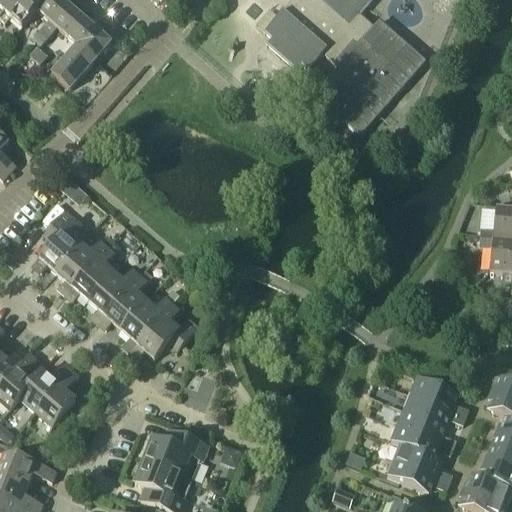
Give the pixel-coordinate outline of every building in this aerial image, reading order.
[(45,3),(41,0),(0,0),(0,24),(4,28),(10,22),(21,32),(36,15),(36,14),(46,3),(45,3)] [(81,22),(56,0),(47,0),(45,3),(46,3),(36,14),(36,15),(48,25),(40,34),(49,42),(57,33),(65,40),(81,22)] [(291,0),(295,2),(289,8),(288,10),(278,21),(269,13),(255,30),(264,39),(265,37),(272,43),(266,50),(296,76),(301,69),(307,75),(306,76),(307,77),(323,59),(338,72),(313,100),(360,140),(425,66),(379,25),(373,32),(358,19),(371,4),(365,0),(291,0)] [(110,47),(81,22),(65,40),(76,50),(77,49),(94,65),(110,47)] [(41,51),(49,42),(40,34),(32,43),(41,51)] [(68,95),(94,65),(77,49),(76,50),(50,79),(68,95)] [(39,69),(46,61),(38,53),(30,61),(39,69)] [(317,83),(325,75),(316,67),(309,76),(317,83)] [(0,171),(8,178),(15,171),(0,158),(0,156),(7,148),(0,141),(0,171)] [(8,178),(0,171),(0,183),(2,186),(8,178)] [(511,245),(511,212),(495,211),(493,237),(480,235),(480,243),(511,245)] [(81,249),(72,241),(82,230),(65,215),(43,240),(52,248),(33,269),(41,276),(46,270),(56,278),(81,249)] [(81,249),(56,278),(64,285),(59,292),(66,298),(107,252),(112,246),(112,245),(107,241),(104,241),(100,245),(90,257),(81,249)] [(511,245),(480,243),(479,252),(491,253),(489,277),(501,278),(511,278),(511,245)] [(112,246),(107,252),(114,258),(120,252),(112,246)] [(88,306),(113,277),(105,269),(114,258),(107,252),(66,298),(73,305),(79,298),(88,306)] [(99,327),(139,280),(132,274),(122,285),(113,277),(88,306),(97,314),(92,321),(99,327)] [(475,277),(467,284),(473,291),(481,284),(475,277)] [(511,278),(501,278),(498,302),(511,302),(511,278)] [(121,335),(146,306),(137,298),(147,287),(139,280),(99,327),(106,333),(112,327),(121,335)] [(131,355),(172,309),(164,302),(155,313),(146,306),(121,335),(129,342),(123,349),(131,355)] [(176,357),(198,332),(189,324),(179,335),(169,327),(179,315),(172,309),(131,355),(138,362),(144,355),(154,363),(167,349),(176,357)] [(0,391),(29,359),(22,353),(8,368),(0,361),(0,391)] [(31,388),(30,388),(22,380),(35,365),(29,359),(0,391),(0,407),(9,416),(19,404),(18,403),(31,388)] [(35,418),(71,376),(64,370),(50,385),(40,376),(30,388),(31,388),(18,403),(19,404),(35,418)] [(74,406),(64,397),(78,382),(71,376),(35,418),(51,432),(74,406)] [(450,407),(453,398),(417,383),(410,400),(466,422),(469,414),(450,407)] [(511,404),(511,385),(506,383),(503,391),(494,388),(491,396),(511,404)] [(511,404),(491,396),(487,404),(496,407),(493,416),(510,423),(511,422),(511,404)] [(466,422),(410,400),(404,415),(441,430),(444,422),(463,430),(466,422)] [(437,438),(441,430),(404,415),(397,431),(453,454),(456,446),(437,438)] [(511,440),(511,422),(510,423),(508,429),(500,426),(496,434),(511,440)] [(453,454),(397,431),(391,447),(400,451),(400,450),(428,461),(428,460),(431,454),(450,461),(453,454)] [(511,440),(496,434),(493,442),(501,445),(498,452),(511,458),(511,440)] [(202,465),(207,451),(173,438),(165,442),(162,448),(152,444),(143,466),(191,485),(199,464),(202,465)] [(434,472),(437,464),(428,460),(428,461),(400,450),(400,451),(394,465),(450,488),(453,480),(434,472)] [(511,476),(511,458),(498,452),(495,461),(487,458),(484,465),(511,476)] [(56,479),(4,458),(0,467),(0,480),(28,492),(33,481),(51,489),(56,479)] [(450,488),(394,465),(388,482),(424,496),(427,487),(447,495),(450,488)] [(511,476),(484,465),(480,473),(488,476),(485,483),(485,484),(511,495),(511,476)] [(183,505),(191,485),(143,466),(134,489),(145,493),(140,505),(158,511),(183,511),(186,506),(183,505)] [(24,504),(28,492),(0,480),(0,504),(19,511),(42,511),(24,504)] [(511,495),(485,484),(485,483),(477,480),(473,488),(465,485),(462,492),(506,511),(511,497),(511,495)] [(505,511),(506,511),(462,492),(458,500),(467,504),(463,511),(505,511)] [(216,496),(211,508),(220,511),(225,499),(216,496)]
